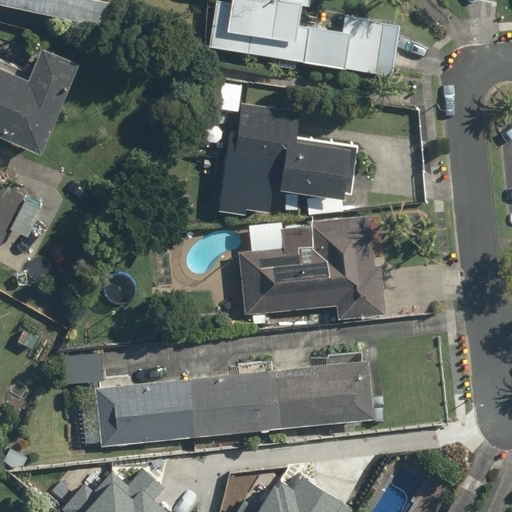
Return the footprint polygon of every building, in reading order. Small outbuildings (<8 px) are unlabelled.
[(0,0),(0,3),(103,25),(108,0),(0,0)] [(219,4),(212,48),(395,78),(403,28),(345,19),(343,30),(297,23),(300,4),(309,6),(310,0),(230,0),(229,6),(219,4)] [(27,77),(0,66),(0,136),(42,153),(79,62),(39,46),(27,77)] [(235,131),(224,129),(216,206),(265,211),(267,186),(339,194),(344,144),(294,139),(297,110),(237,104),(235,131)] [(215,157),(191,155),(189,176),(214,178),(215,157)] [(0,236),(6,224),(23,233),(41,198),(0,177),(0,236)] [(248,245),(238,246),(243,312),(334,305),(335,320),(385,316),(381,262),(377,262),(373,214),(279,221),(279,219),(246,222),(248,245)] [(61,350),(66,382),(105,377),(100,345),(61,350)] [(90,384),(96,443),(372,415),(366,356),(90,384)] [(85,478),(65,503),(76,511),(184,511),(159,491),(170,478),(142,455),(125,476),(110,464),(93,485),(85,478)] [(247,496),(237,511),(342,511),(352,495),(299,463),(291,476),(278,469),(258,503),(247,496)]
